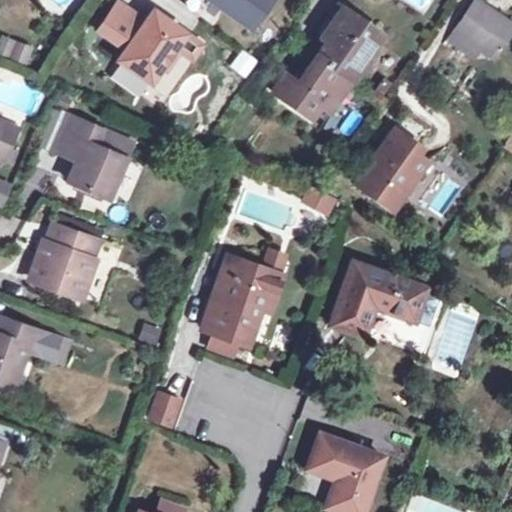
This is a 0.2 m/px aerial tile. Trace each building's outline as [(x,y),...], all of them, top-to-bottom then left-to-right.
[(213,0),(248,25),(266,0),(213,0)] [(117,59),(149,82),(160,67),(165,69),(178,50),(189,36),(152,9),(144,21),(117,2),(98,30),(124,49),(117,59)] [(511,27),(475,2),(447,41),(465,54),(472,45),(481,51),(490,58),(511,27)] [(335,95),(348,76),(350,78),(381,34),(364,23),(341,7),(324,31),(329,35),(315,53),(295,82),(283,74),(270,92),(310,119),(329,92),(335,95)] [(0,54),(28,61),(32,44),(0,35),(0,54)] [(178,50),(190,59),(201,44),(189,36),(178,50)] [(474,60),(481,51),(472,45),(465,54),(474,60)] [(240,48),(229,67),(248,78),(259,58),(240,48)] [(397,62),(380,50),(369,65),(386,76),(397,62)] [(99,129),(68,116),(57,143),(77,152),(74,160),(66,180),(106,197),(122,157),(129,141),(99,129)] [(16,128),(0,121),(0,159),(2,160),(16,128)] [(393,128),(354,183),(390,208),(424,160),(414,153),(418,146),(393,128)] [(53,151),(74,160),(77,152),(57,143),(53,151)] [(0,208),(0,209),(13,185),(0,178),(0,208)] [(322,229),(337,197),(310,184),(295,216),(322,229)] [(97,240),(50,224),(31,280),(77,297),(97,240)] [(279,275),(225,257),(200,329),(236,341),(245,315),(240,313),(243,303),(267,312),(279,275)] [(422,287),(350,262),(328,324),(361,335),(373,300),(386,305),(384,310),(411,319),(422,287)] [(66,341),(0,318),(0,381),(2,383),(10,362),(18,365),(24,349),(59,361),(66,341)] [(139,340),(159,343),(162,325),(142,322),(139,340)] [(11,386),(18,365),(10,362),(2,383),(11,386)] [(156,391),(147,418),(169,426),(178,398),(156,391)] [(362,511),(381,456),(318,433),(305,469),(333,479),(324,506),(339,511),(362,511)] [(158,498),(152,511),(183,511),(186,508),(158,498)]
